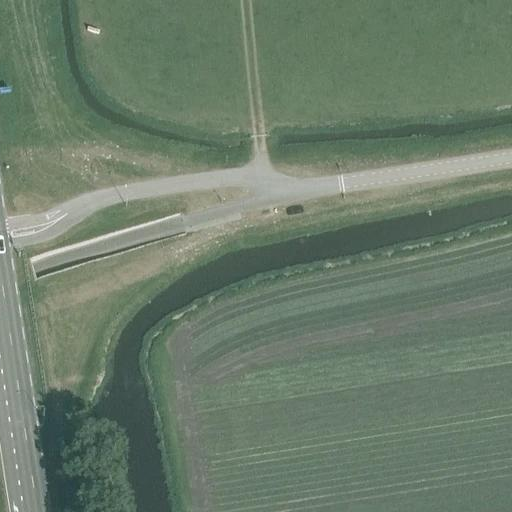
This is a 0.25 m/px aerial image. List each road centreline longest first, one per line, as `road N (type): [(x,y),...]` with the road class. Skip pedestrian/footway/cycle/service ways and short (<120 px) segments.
road 1 (unclassified): [(0,237),(157,187),(235,177),(297,190),(511,158)]
road 2 (primary): [(34,511),(0,276)]
